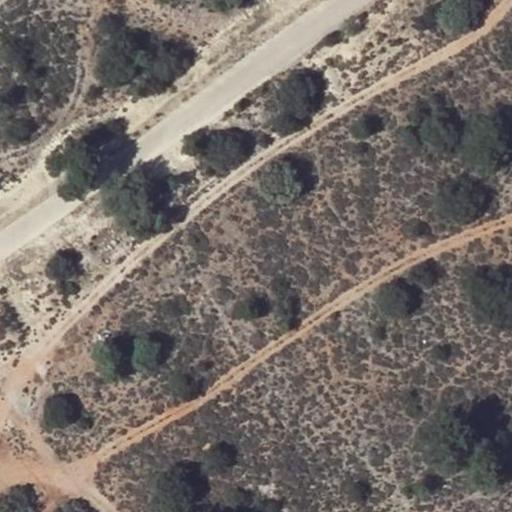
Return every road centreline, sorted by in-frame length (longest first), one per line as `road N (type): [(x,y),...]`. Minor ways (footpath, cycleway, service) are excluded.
road 1 (track): [(0,427),(61,312),(340,94),(458,45),(500,0)]
road 2 (track): [(74,470),(305,320),(511,215)]
road 3 (unclassified): [(347,0),(0,247)]
road 4 (track): [(19,390),(107,511)]
